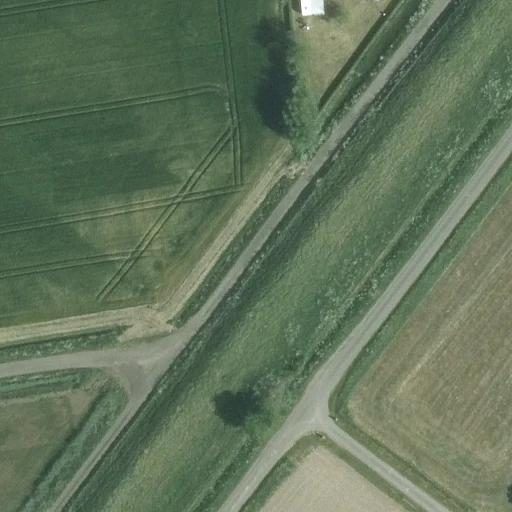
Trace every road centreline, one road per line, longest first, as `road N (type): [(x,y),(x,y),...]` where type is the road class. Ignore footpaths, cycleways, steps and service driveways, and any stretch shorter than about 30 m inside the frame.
road 1 (track): [(51,511),(443,0)]
road 2 (unclassified): [(232,511),(511,143)]
road 3 (track): [(179,343),(0,372)]
